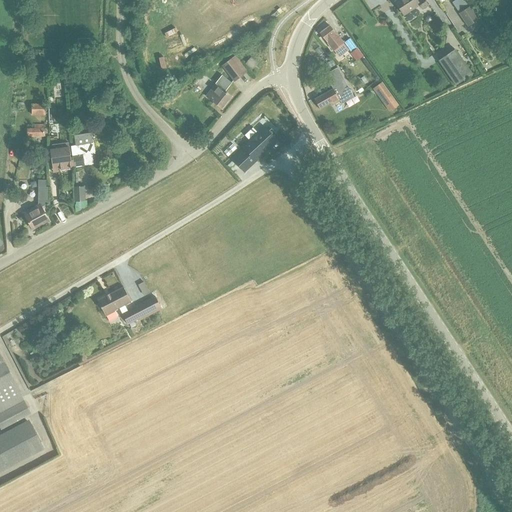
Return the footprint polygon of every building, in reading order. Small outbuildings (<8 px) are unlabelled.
[(395,0),(404,14),(420,4),(422,8),(428,4),(424,0),(395,0)] [(460,13),(470,7),(465,0),(456,0),(452,3),(458,11),(460,13)] [(459,14),(468,27),(479,20),(470,7),(460,13),(459,14)] [(320,34),(333,49),(343,41),(330,26),(320,34)] [(100,31),(91,31),(92,41),(101,41),(100,31)] [(216,33),(200,39),(203,46),(218,40),(216,33)] [(358,50),(350,38),(344,42),(353,54),(358,50)] [(439,59),(455,83),(472,72),(455,48),(439,59)] [(170,66),(169,56),(161,56),(162,67),(170,66)] [(232,58),(223,65),(234,81),(244,74),(232,58)] [(246,64),(252,69),(257,63),(251,58),(246,64)] [(332,58),(327,61),(332,68),(337,64),(332,58)] [(321,96),(314,99),(320,109),(332,102),(333,104),(340,101),(342,104),(354,97),(337,67),(325,74),(333,89),(321,96)] [(203,73),(195,84),(202,89),(210,78),(203,73)] [(231,96),(215,83),(205,95),(221,108),(231,96)] [(364,99),(360,94),(348,101),(352,107),(364,99)] [(31,104),(32,113),(44,113),(44,104),(31,104)] [(28,128),(28,135),(47,135),(47,125),(45,125),(45,124),(35,124),(35,128),(28,128)] [(244,149),(233,159),(245,172),(246,171),(245,171),(278,141),(276,139),(279,136),(269,126),(267,128),(264,126),(241,147),(244,149)] [(134,138),(139,134),(135,129),(130,134),(134,138)] [(72,147),(73,157),(74,166),(74,168),(87,166),(87,165),(92,164),(90,154),(95,154),(92,133),(75,135),(77,147),(72,147)] [(54,169),(74,166),(73,157),(72,157),(70,144),(54,146),(54,149),(52,149),(54,169)] [(74,184),(75,202),(85,201),(84,187),(79,187),(79,172),(74,171),(74,184)] [(48,188),(46,188),(46,180),(39,179),(38,207),(25,214),(32,228),(48,219),(44,211),(47,210),(44,205),(48,205),(48,188)] [(143,281),(138,284),(144,295),(149,292),(143,281)] [(123,287),(98,300),(106,316),(115,311),(120,308),(128,325),(130,324),(132,328),(136,325),(134,321),(140,318),(141,320),(162,309),(156,296),(128,311),(125,305),(131,302),(123,287)] [(0,427),(1,430),(31,414),(15,382),(0,353),(0,427)] [(0,472),(45,449),(29,420),(0,435),(0,472)]
